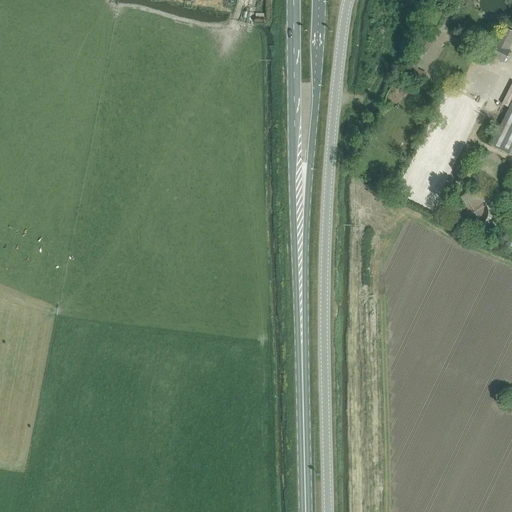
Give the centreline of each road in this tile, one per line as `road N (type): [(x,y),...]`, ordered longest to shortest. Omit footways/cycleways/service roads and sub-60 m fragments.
road 1 (unclassified): [(328,511),(327,189),(348,0)]
road 2 (primary): [(305,511),(299,240)]
road 3 (primary): [(299,240),(319,0)]
road 4 (primary): [(294,0),(299,240)]
